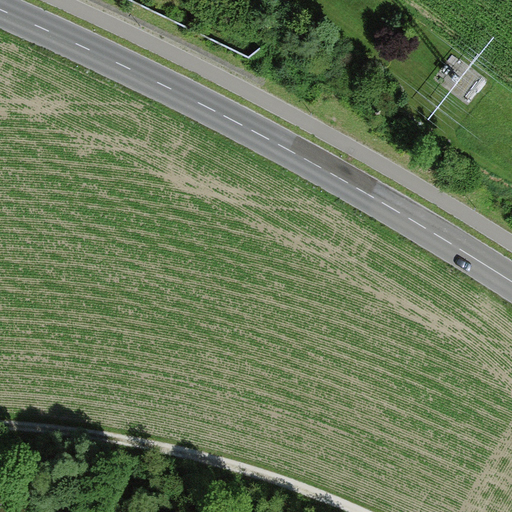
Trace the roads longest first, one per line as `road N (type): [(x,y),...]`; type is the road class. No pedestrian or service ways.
road 1 (secondary): [(0,9),(312,162),(511,281)]
road 2 (track): [(346,511),(181,458),(0,432)]
